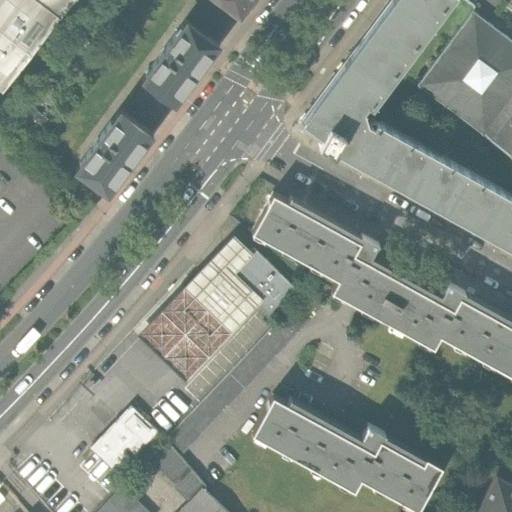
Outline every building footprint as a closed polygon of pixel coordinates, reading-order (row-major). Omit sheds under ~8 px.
[(0,0),(0,88),(2,90),(71,0),(0,0)] [(234,0),(207,0),(193,19),(219,40),(244,7),(234,0)] [(450,0),(388,0),(385,4),(298,122),(313,130),(321,134),(317,140),(366,168),(415,195),(464,223),(511,249),(511,197),(371,121),(369,126),(362,122),(357,108),(363,100),(367,103),(450,0)] [(416,84),(482,132),(511,91),(511,40),(471,10),(416,84)] [(189,17),(143,78),(148,82),(173,101),(219,40),(193,19),(189,17)] [(148,82),(127,110),(152,129),(173,101),(148,82)] [(511,91),(482,132),(511,154),(511,91)] [(127,110),(122,106),(75,167),(108,192),(154,131),(152,129),(127,110)] [(326,288),(379,316),(401,274),(344,244),(349,235),(273,194),(253,231),(333,274),(326,288)] [(186,379),(258,304),(229,275),(252,250),(235,234),(139,333),(186,379)] [(254,247),(252,250),(229,275),(258,304),(269,314),(296,287),(254,247)] [(445,298),(401,274),(379,316),(432,344),(439,331),(511,369),(511,315),(453,284),(445,298)] [(295,304),(165,441),(181,458),(312,320),(295,304)] [(362,424),(355,436),(284,397),(281,402),(266,394),(246,432),(348,487),(354,476),(412,507),(436,464),(421,456),(420,457),(378,434),(379,433),(362,424)] [(90,448),(117,473),(140,449),(149,458),(165,441),(156,432),(158,430),(131,404),(90,448)] [(208,488),(181,458),(165,441),(149,458),(147,460),(176,487),(174,490),(188,504),(204,488),(206,490),(208,488)] [(147,460),(149,458),(140,449),(117,473),(126,482),(147,460)] [(473,511),(511,511),(511,482),(495,473),(473,511)] [(148,511),(122,487),(98,511),(148,511)] [(228,511),(206,490),(204,488),(188,504),(180,511),(228,511)]
